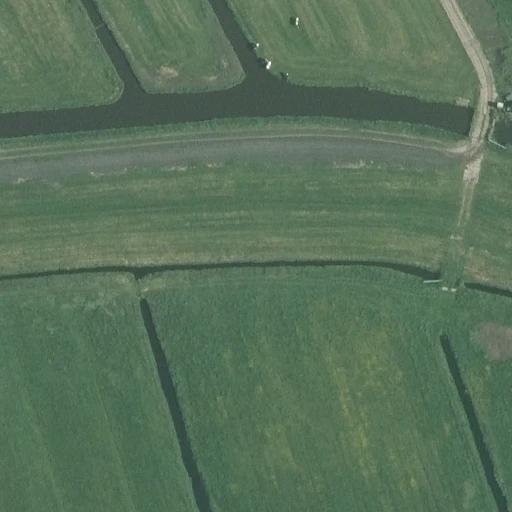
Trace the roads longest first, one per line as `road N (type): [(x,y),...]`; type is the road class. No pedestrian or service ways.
road 1 (track): [(511,318),(371,285),(249,284),(0,301)]
road 2 (track): [(511,230),(354,203),(0,225)]
road 3 (track): [(447,306),(480,140)]
road 4 (track): [(447,0),(491,89),(480,140)]
